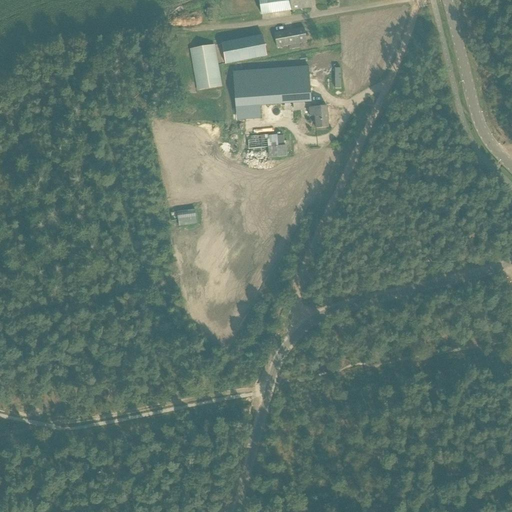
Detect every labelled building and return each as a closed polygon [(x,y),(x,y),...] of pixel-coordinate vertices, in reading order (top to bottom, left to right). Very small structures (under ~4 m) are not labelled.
[(259,0),(260,5),(261,15),(311,7),(309,0),(259,0)] [(274,34),(277,47),(306,42),(304,29),(274,34)] [(222,44),(225,64),(266,56),(263,36),(222,44)] [(190,49),(197,91),(221,87),(214,45),(190,49)] [(260,118),(259,106),(311,102),(308,67),(233,73),(236,120),(260,118)] [(309,107),(300,108),(301,117),(309,117),(315,116),(316,129),(318,129),(328,128),(327,107),(317,108),(309,108),(309,107)] [(268,147),(269,158),(287,157),(286,146),(268,147)] [(195,210),(177,212),(178,220),(179,226),(197,224),(196,218),(195,210)]
